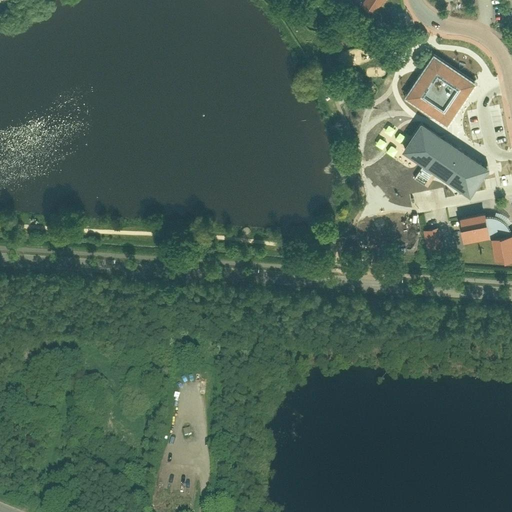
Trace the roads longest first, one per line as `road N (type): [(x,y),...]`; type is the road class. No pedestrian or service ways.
road 1 (residential): [(0,255),(511,291)]
road 2 (residential): [(511,98),(499,49),(479,31),(438,22),(414,0)]
